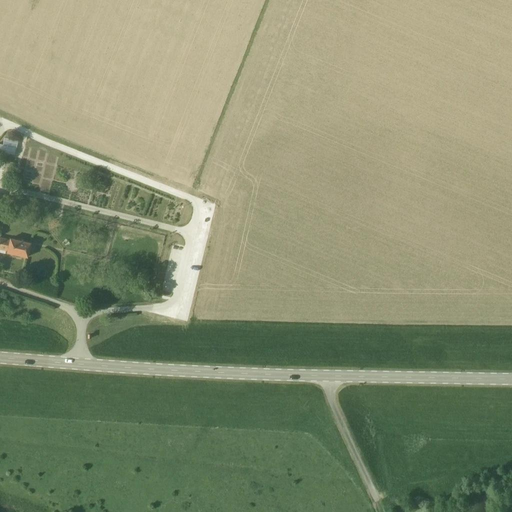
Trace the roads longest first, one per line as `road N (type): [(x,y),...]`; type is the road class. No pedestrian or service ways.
road 1 (tertiary): [(511,378),(198,372),(0,357)]
road 2 (track): [(327,376),(377,500)]
